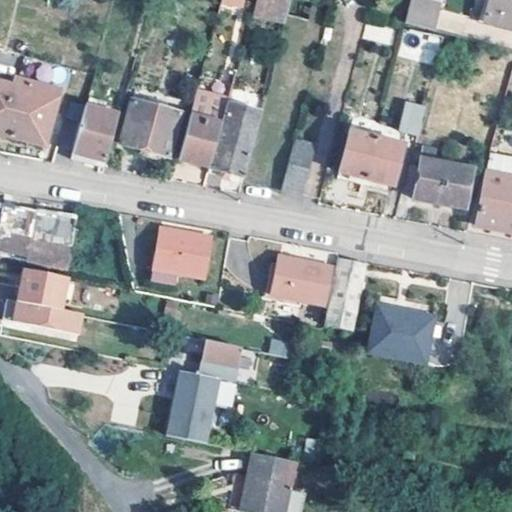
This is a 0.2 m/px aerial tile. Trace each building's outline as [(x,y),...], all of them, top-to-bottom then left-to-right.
[(166,0),(152,0),(151,4),(164,8),(166,0)] [(288,17),(292,0),(257,0),(255,9),(288,17)] [(316,2),(308,0),(292,0),(288,17),(311,22),(316,2)] [(443,3),(431,0),(411,0),(405,25),(436,32),(443,3)] [(511,0),(491,0),(486,21),(511,27),(511,0)] [(242,6),(223,1),(217,20),(238,25),(242,6)] [(365,25),(362,39),(390,44),(393,30),(365,25)] [(238,73),(230,71),(222,99),(230,101),(238,73)] [(62,90),(17,78),(15,85),(0,81),(0,133),(45,146),(62,90)] [(89,98),(82,123),(75,149),(74,154),(107,163),(120,115),(106,111),(107,103),(89,98)] [(166,103),(152,98),(150,104),(134,101),(122,145),(170,157),(182,113),(165,108),(166,103)] [(227,114),(223,125),(211,168),(245,177),(261,117),(228,108),(227,114)] [(227,114),(209,109),(206,120),(223,125),(227,114)] [(424,115),(406,111),(401,131),(418,135),(424,115)] [(211,168),(223,125),(206,120),(190,116),(178,159),(211,168)] [(75,149),(82,123),(65,119),(59,145),(75,149)] [(388,123),(381,121),(377,137),(384,139),(388,123)] [(365,179),(377,137),(351,130),(340,173),(365,179)] [(384,139),(377,137),(365,179),(393,187),(404,143),(384,139)] [(317,147),(294,141),(281,191),(305,196),(317,147)] [(439,203),(447,164),(434,161),(436,148),(424,145),(420,166),(411,165),(404,190),(415,192),(414,199),(439,203)] [(511,156),(490,152),(489,156),(486,172),(511,177),(511,156)] [(107,163),(74,154),(72,160),(105,169),(107,163)] [(472,169),(447,164),(439,203),(464,208),(472,169)] [(511,177),(486,172),(476,226),(511,232),(511,177)] [(0,255),(43,263),(51,212),(14,206),(0,205),(0,223),(1,223),(0,228),(0,255)] [(79,217),(51,212),(43,263),(72,268),(79,217)] [(186,242),(158,237),(148,286),(174,290),(176,279),(205,284),(213,243),(187,238),(186,242)] [(365,265),(340,261),(325,326),(351,332),(365,265)] [(333,273),(280,262),(272,299),(325,310),(333,273)] [(41,273),(26,270),(21,303),(65,312),(71,279),(41,273)] [(65,312),(21,303),(11,301),(7,321),(82,336),(86,316),(65,312)] [(374,340),(427,351),(434,320),(380,309),(374,340)] [(425,364),(427,351),(374,340),(371,353),(425,364)] [(207,341),(200,374),(220,378),(223,365),(277,376),(281,356),(207,341)] [(211,425),(220,378),(200,374),(182,370),(171,417),(211,425)] [(429,437),(413,434),(407,460),(423,464),(429,437)] [(297,464),(255,456),(243,511),(304,511),(307,497),(292,493),(297,464)]
